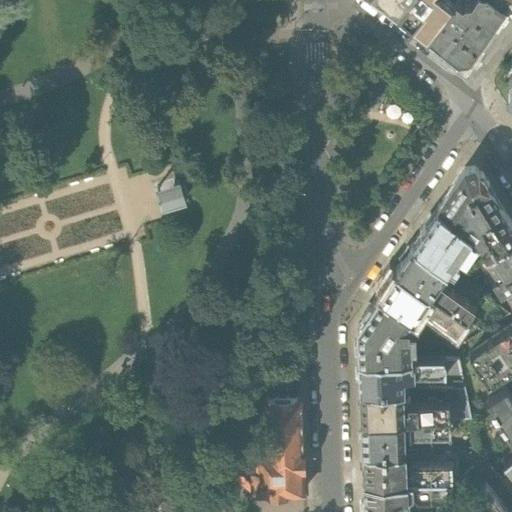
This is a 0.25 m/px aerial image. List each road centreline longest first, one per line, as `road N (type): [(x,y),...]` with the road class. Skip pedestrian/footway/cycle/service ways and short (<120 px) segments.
road 1 (residential): [(324,284),(313,6)]
road 2 (residential): [(324,284),(361,275),(458,136),(464,102)]
road 3 (residential): [(333,511),(324,284)]
road 4 (residential): [(464,102),(349,9),(313,6)]
